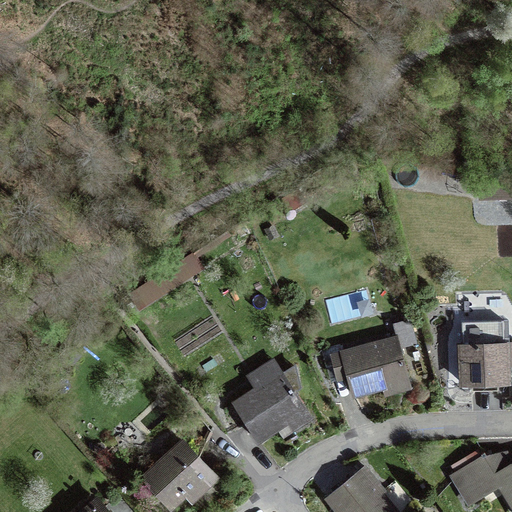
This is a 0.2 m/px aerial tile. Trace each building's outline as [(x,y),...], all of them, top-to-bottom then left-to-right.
[(511,188),(494,185),(494,196),(511,195),(511,188)] [(300,187),(277,199),(282,208),(305,196),(300,187)] [(128,294),(135,303),(203,259),(196,250),(128,294)] [(386,393),(411,387),(400,346),(416,342),(409,319),(394,323),(398,337),(332,354),(338,376),(348,373),(353,393),(384,385),(386,393)] [(503,319),(461,321),(464,384),(507,382),(506,364),(511,364),(511,342),(504,343),(503,319)] [(312,418),(283,373),(235,403),(258,439),(286,421),(293,429),(312,418)] [(184,442),(145,477),(171,504),(185,491),(187,492),(210,470),(184,442)] [(486,453),(453,473),(471,502),(486,493),(481,485),(497,475),(511,500),(511,461),(505,451),(486,453)] [(328,496),(341,511),(402,511),(400,509),(396,511),(395,511),(361,469),(328,496)] [(109,511),(98,499),(82,511),(109,511)]
